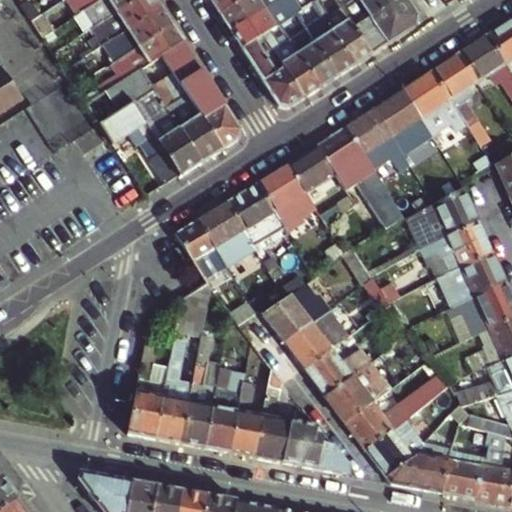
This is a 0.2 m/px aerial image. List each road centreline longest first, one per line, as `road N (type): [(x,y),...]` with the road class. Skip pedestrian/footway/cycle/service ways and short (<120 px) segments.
road 1 (tertiary): [(15,443),(382,511)]
road 2 (tertiary): [(275,141),(0,317)]
road 3 (tertiary): [(442,34),(275,141)]
road 4 (residential): [(183,0),(275,141)]
